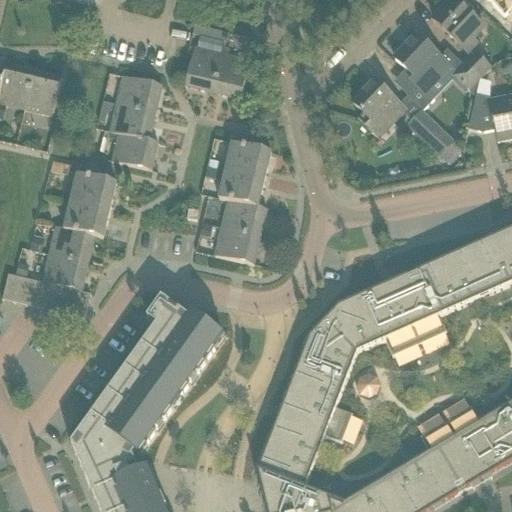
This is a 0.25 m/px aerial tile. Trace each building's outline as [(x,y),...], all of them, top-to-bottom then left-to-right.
[(511,0),(483,0),(486,3),(487,2),(497,12),(508,0),(511,0)] [(468,55),(475,48),(476,46),(472,42),(483,30),(453,1),(433,22),(468,55)] [(412,84),(427,97),(442,81),(451,71),(437,58),(437,57),(418,38),(395,62),(415,81),(412,84)] [(201,93),(213,96),(223,57),(195,50),(185,89),(186,90),(188,85),(202,88),(201,93)] [(475,56),(453,79),(469,94),(480,82),(491,71),(475,56)] [(223,57),(213,96),(226,99),(227,94),(241,98),(240,103),(241,103),(250,64),(223,57)] [(26,108),(34,74),(6,67),(4,76),(0,92),(0,106),(8,109),(9,104),(25,108),(24,113),(25,113),(26,108)] [(53,119),(62,80),(34,74),(26,108),(43,112),(42,117),(53,119)] [(123,80),(117,108),(156,117),(159,105),(154,103),(157,89),(162,90),(162,89),(123,80)] [(378,141),(379,140),(405,113),(394,102),(375,83),(353,106),(364,116),(358,122),(378,141)] [(511,98),(491,102),(491,100),(477,96),(473,113),(468,133),(483,136),(495,133),(497,145),(511,142),(511,98)] [(117,108),(110,135),(158,146),(144,143),(148,128),(153,129),(156,117),(117,108)] [(454,145),(422,114),(408,129),(428,148),(440,160),(454,145)] [(155,159),(158,146),(110,135),(110,136),(119,138),(112,165),(152,174),(152,173),(147,172),(150,157),(155,159)] [(263,170),(266,156),(271,157),(272,156),(245,149),(247,142),(235,139),(233,147),(232,146),(226,173),(265,183),(268,171),(263,170)] [(209,162),(207,170),(217,172),(219,165),(209,162)] [(81,170),(79,178),(91,181),(93,173),(81,170)] [(262,196),(265,183),(226,173),(219,202),(228,204),(228,203),(253,209),(257,195),(262,196)] [(108,201),(111,186),(116,188),(117,187),(91,181),(79,178),(78,177),(71,204),(110,214),(113,202),(108,201)] [(259,227),(262,212),(267,214),(267,213),(253,209),(228,203),(228,204),(222,230),(261,239),(264,228),(259,227)] [(107,227),(110,214),(71,204),(65,232),(99,240),(102,226),(107,227)] [(187,222),(197,223),(198,213),(188,212),(187,222)] [(89,266),(91,255),(86,254),(90,239),(104,242),(104,241),(99,240),(65,232),(56,230),(50,257),(89,266)] [(249,266),(253,252),(258,253),(261,239),(222,230),(215,259),(254,268),(254,267),(249,266)] [(367,298),(342,309),(340,310),(310,340),(258,475),(267,511),(433,511),(473,489),(470,483),(486,473),(489,477),(504,468),(505,469),(511,464),(511,233),(401,282),(404,288),(386,296),(384,292),(368,299),(367,298)] [(81,278),(86,279),(89,266),(50,257),(43,285),(44,285),(55,288),(77,293),(81,278)] [(14,305),(20,280),(8,277),(2,303),(14,305)] [(26,308),(32,282),(20,280),(14,305),(26,308)] [(37,311),(44,285),(43,285),(32,282),(26,308),(37,311)] [(49,313),(55,288),(44,285),(37,311),(49,313)] [(49,313),(85,322),(91,297),(82,295),(82,294),(77,293),(55,288),(49,313)] [(146,448),(156,434),(157,433),(151,428),(157,419),(162,423),(161,424),(163,425),(174,409),(167,405),(174,396),(179,399),(178,400),(180,401),(190,386),(184,381),(191,372),(195,376),(195,377),(196,378),(216,350),(215,349),(214,350),(210,346),(218,335),(192,317),(189,321),(162,302),(151,317),(151,318),(148,322),(157,329),(72,448),(86,480),(89,488),(99,511),(165,511),(167,510),(162,499),(160,500),(160,501),(158,502),(157,498),(159,497),(154,486),(152,486),(151,484),(153,483),(153,484),(155,483),(151,473),(149,474),(147,475),(147,474),(146,474),(145,473),(139,475),(132,460),(135,456),(138,458),(140,456),(139,455),(138,456),(133,453),(140,443),(145,446),(144,447),(146,448)]
